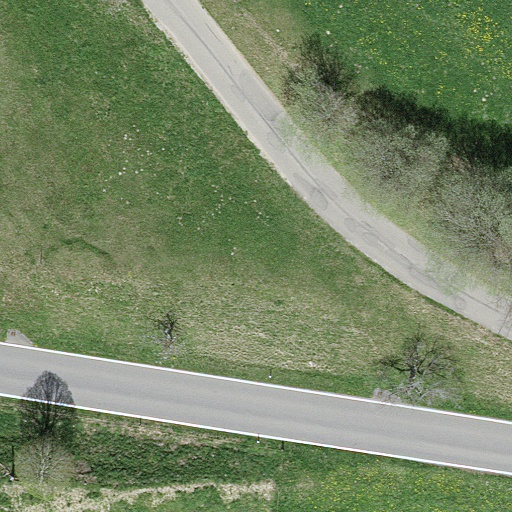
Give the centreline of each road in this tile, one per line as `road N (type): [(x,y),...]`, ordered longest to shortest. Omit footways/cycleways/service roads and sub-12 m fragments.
road 1 (tertiary): [(0,368),(511,449)]
road 2 (unclassified): [(163,0),(329,213),(378,251),(511,320)]
